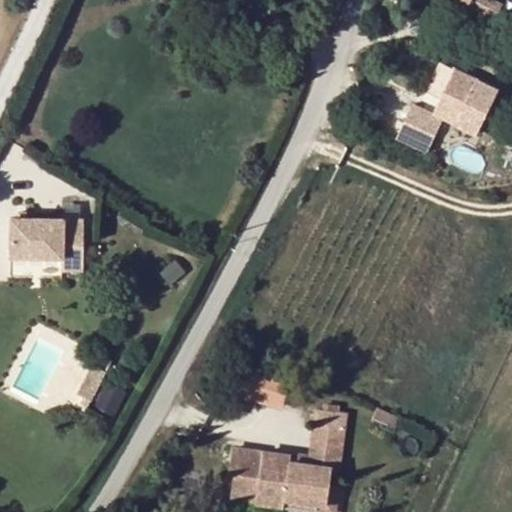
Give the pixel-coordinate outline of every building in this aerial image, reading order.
[(448,0),(495,22),(503,6),(491,0),(448,0)] [(477,136),(499,92),(443,65),(428,94),(444,101),(436,117),(414,106),(399,137),(428,151),(443,120),(477,136)] [(79,278),(79,226),(6,225),(6,265),(58,264),(58,279),(79,278)] [(247,362),(237,394),(283,408),(293,376),(247,362)] [(92,400),(104,372),(90,365),(78,394),(92,400)] [(401,417),(377,406),(371,419),(394,430),(401,417)] [(343,428),(346,412),(339,411),(323,409),(316,408),(314,423),(343,428)] [(337,470),(343,428),(314,423),(309,456),(290,453),(289,456),(289,462),(330,469),(337,470)] [(330,469),(289,462),(289,456),(231,448),(228,471),(236,473),(235,499),(283,505),(284,498),(326,503),(330,469)] [(333,511),(334,511),(338,485),(329,483),(326,503),(284,498),(283,505),(283,506),(333,511)]
